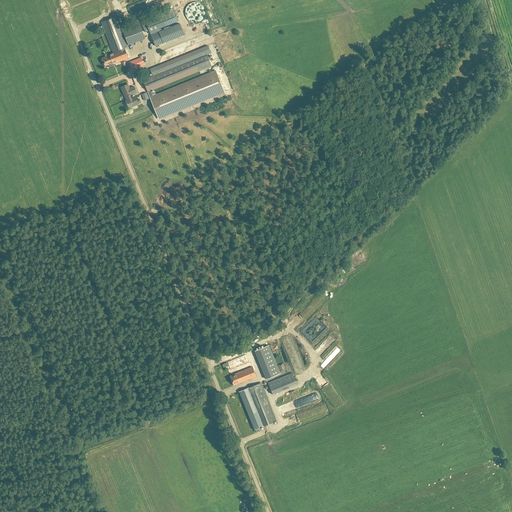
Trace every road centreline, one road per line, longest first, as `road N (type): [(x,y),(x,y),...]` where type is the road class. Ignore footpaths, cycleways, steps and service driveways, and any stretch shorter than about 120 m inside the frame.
road 1 (unclassified): [(262,511),(61,0)]
road 2 (track): [(148,424),(60,204),(128,175)]
road 3 (track): [(0,446),(65,432),(90,442),(111,439),(214,395)]
